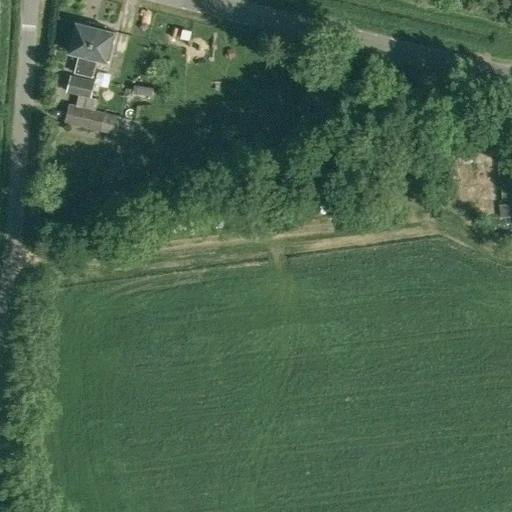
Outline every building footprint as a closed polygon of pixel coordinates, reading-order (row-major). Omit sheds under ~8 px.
[(85,24),(78,22),(70,52),(79,55),(75,72),(84,75),(97,27),(98,24),(86,22),(85,24)] [(117,32),(109,30),(110,27),(98,24),(97,27),(84,75),(93,77),(98,59),(109,62),(117,32)] [(336,65),(301,69),(300,63),(285,65),(289,78),(300,76),(302,88),(339,84),(336,65)] [(118,136),(121,116),(96,109),(99,100),(92,98),(96,80),(71,74),(67,92),(79,95),(77,105),(69,103),(65,122),(78,126),(98,130),(96,137),(115,141),(116,135),(118,136)] [(500,217),(501,217),(510,217),(510,204),(499,204),(500,217)]
